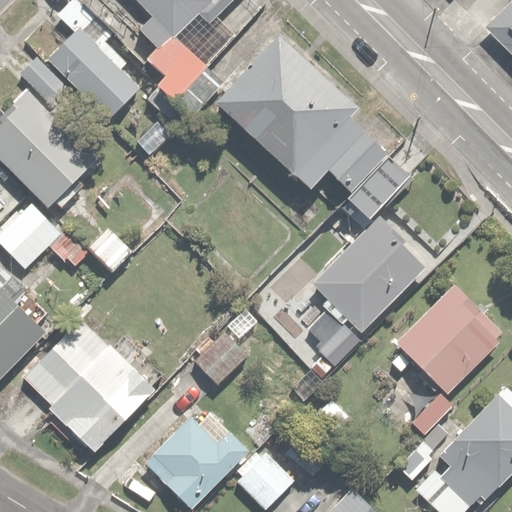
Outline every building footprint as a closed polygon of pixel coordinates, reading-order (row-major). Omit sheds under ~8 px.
[(118,31),(83,0),(68,0),(58,12),(74,26),(47,56),(116,118),(146,85),(124,66),(131,59),(110,40),(118,31)] [(141,0),(151,10),(137,23),(153,40),(142,51),(162,71),(153,80),(186,114),(220,80),(174,32),(202,6),(211,15),(226,0),(141,0)] [(511,0),(505,0),(482,24),(511,53),(511,0)] [(275,28),(213,97),(309,184),(328,164),(350,184),(344,191),(371,216),(410,173),(345,115),(357,102),(275,28)] [(37,53),(20,72),(55,104),(72,85),(37,53)] [(100,155),(27,86),(0,115),(0,157),(51,206),(58,200),(66,207),(80,192),(72,184),(100,155)] [(29,199),(0,229),(0,242),(26,267),(61,229),(29,199)] [(341,320),(346,315),(358,328),(425,267),(380,218),(313,278),(329,295),(323,300),(341,320)] [(110,222),(89,244),(113,267),(134,245),(110,222)] [(49,247),(63,260),(67,255),(78,266),(91,252),(66,229),(49,247)] [(456,278),(394,339),(402,347),(393,356),(404,368),(414,358),(443,387),(410,420),(418,429),(452,395),(447,391),(508,331),(456,278)] [(0,287),(0,373),(43,331),(0,287)] [(272,289),(254,307),(297,351),(316,333),(272,289)] [(175,326),(157,311),(141,330),(178,361),(218,314),(198,298),(175,326)] [(81,311),(22,374),(97,444),(166,370),(141,345),(130,357),(81,311)] [(360,334),(344,320),(318,349),(322,352),(311,365),(323,375),(360,334)] [(225,327),(194,357),(219,383),(250,353),(225,327)] [(414,486),(438,511),(458,511),(511,462),(511,384),(508,380),(436,447),(451,464),(441,473),(435,466),(414,486)] [(252,441),(233,422),(227,427),(206,407),(199,414),(192,406),(142,457),(190,504),(252,441)] [(302,431),(285,453),(312,475),(329,453),(302,431)] [(429,450),(434,444),(423,434),(397,463),(412,476),(433,453),(429,450)] [(236,479),(266,507),(296,476),(260,442),(236,467),(242,473),(236,479)] [(383,511),(353,482),(323,511),(383,511)]
